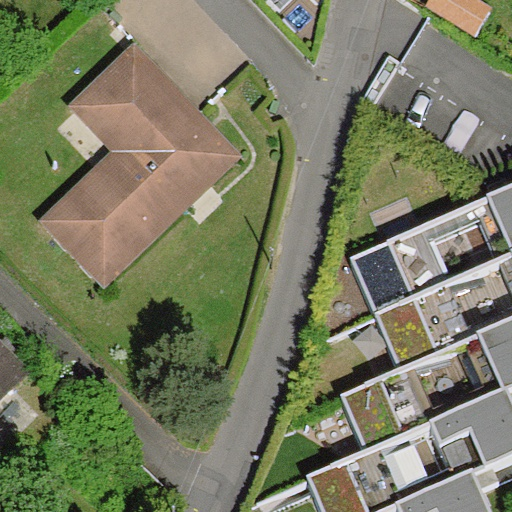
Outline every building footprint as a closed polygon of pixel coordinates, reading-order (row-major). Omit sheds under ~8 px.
[(469,0),(434,0),(429,8),(475,37),(490,13),(469,0)] [(113,161),(39,229),(100,295),(241,164),(137,53),(70,116),(113,161)] [(511,197),(352,267),(377,323),(511,264),(511,197)] [(511,264),(377,323),(401,379),(511,329),(511,264)] [(511,329),(401,379),(343,405),(367,461),(506,399),(511,396),(511,329)] [(0,404),(25,379),(0,353),(0,404)] [(511,412),(506,399),(367,461),(308,487),(319,511),(404,511),(473,483),(511,465),(511,412)] [(484,511),(473,483),(404,511),(484,511)]
